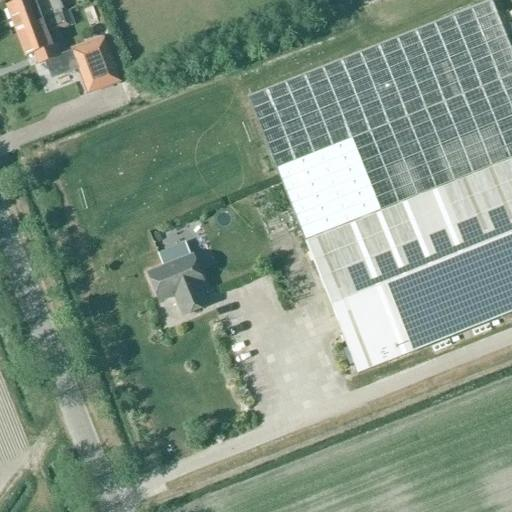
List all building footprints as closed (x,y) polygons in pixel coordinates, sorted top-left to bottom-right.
[(21,0),(7,5),(17,31),(63,13),(63,12),(64,11),(59,0),(38,0),(37,1),(36,0),(21,0)] [(358,376),(511,314),(511,48),(493,1),(247,98),(358,376)] [(17,31),(26,57),(39,52),(44,63),(61,56),(57,46),(55,47),(50,34),(68,26),(63,13),(17,31)] [(114,63),(110,53),(103,37),(71,49),(77,65),(79,64),(82,75),(114,63)] [(124,89),(117,72),(85,84),(91,102),(124,89)] [(159,303),(175,297),(183,317),(208,307),(200,287),(204,285),(192,257),(191,257),(186,244),(159,255),(164,268),(148,274),(159,303)]
